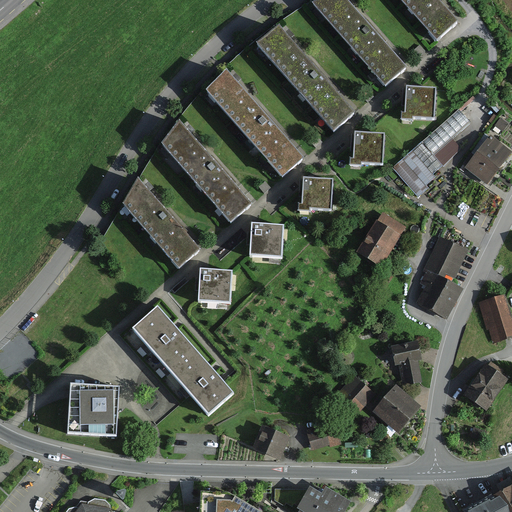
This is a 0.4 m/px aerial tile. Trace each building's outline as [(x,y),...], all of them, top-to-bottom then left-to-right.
[(385,87),(406,69),(345,0),(323,0),(313,6),(385,87)] [(399,0),(436,42),(458,23),(438,0),(399,0)] [(333,132),(354,114),(279,30),(257,46),(333,132)] [(237,63),(248,55),(244,49),(232,58),(237,63)] [(281,179),(302,161),(227,73),(207,94),(281,179)] [(416,118),(417,115),(437,116),(439,85),(409,83),(407,109),(404,109),(404,117),(416,118)] [(441,164),(432,153),(468,122),(457,109),(391,166),(417,196),(427,187),(424,184),(433,177),(430,173),(441,164)] [(496,126),(503,132),(509,124),(502,119),(496,126)] [(165,145),(231,220),(252,202),(181,123),(165,145)] [(366,163),(366,161),(387,162),(389,131),(359,129),(357,155),(354,155),(354,163),(366,163)] [(498,169),(510,154),(491,139),(479,154),(498,169)] [(486,183),(498,169),(479,154),(467,168),(486,183)] [(315,207),(315,205),(336,206),(337,176),(307,175),(306,199),(302,199),(302,207),(315,207)] [(124,210),(179,271),(200,252),(140,183),(124,210)] [(382,270),(407,229),(383,214),(358,255),(382,270)] [(288,223),(257,221),(255,252),(287,254),(288,223)] [(424,270),(427,272),(421,284),(427,287),(417,306),(447,322),(464,290),(452,284),(469,252),(440,238),(424,270)] [(236,268),(204,266),(203,299),(234,301),(236,268)] [(376,282),(388,289),(394,279),(382,272),(376,282)] [(511,315),(505,295),(479,304),(493,345),(511,338),(511,315)] [(164,303),(137,327),(175,370),(202,346),(164,303)] [(405,388),(424,383),(419,362),(423,362),(419,342),(392,348),(396,367),(400,366),(405,388)] [(202,346),(175,370),(191,389),(209,410),(237,386),(202,346)] [(511,378),(489,362),(466,395),(489,410),(511,378)] [(375,395),(354,377),(333,401),(353,420),(375,395)] [(116,433),(119,382),(70,379),(67,430),(116,433)] [(372,414),(399,435),(421,407),(394,386),(372,414)] [(311,441),(327,436),(328,439),(339,435),(334,424),(329,426),(324,414),(304,421),(311,441)] [(290,431),(264,420),(253,443),(280,454),(290,431)] [(485,443),(488,433),(476,429),(472,438),(485,443)] [(323,485),(318,494),(305,486),(293,508),(299,511),(339,511),(347,500),(323,485)] [(511,511),(511,485),(465,511),(511,511)] [(113,511),(113,509),(110,505),(110,499),(105,495),(94,494),(89,497),(81,497),(76,501),(68,502),(60,511),(59,511),(113,511)] [(255,511),(235,500),(228,496),(201,496),(199,511),(255,511)]
